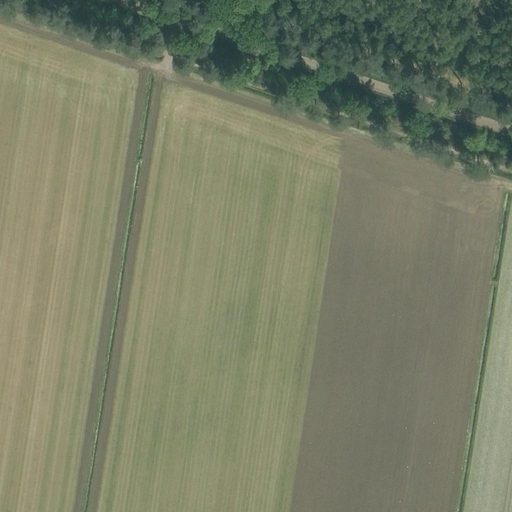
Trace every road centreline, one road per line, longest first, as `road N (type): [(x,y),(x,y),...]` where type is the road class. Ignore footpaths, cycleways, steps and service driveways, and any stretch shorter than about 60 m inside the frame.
road 1 (track): [(240,41),(511,137)]
road 2 (track): [(240,41),(115,0)]
